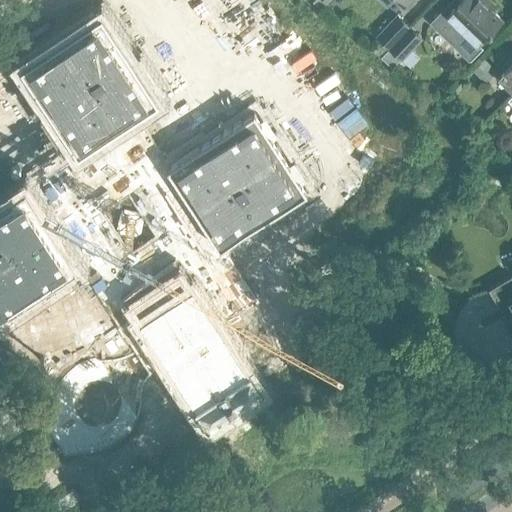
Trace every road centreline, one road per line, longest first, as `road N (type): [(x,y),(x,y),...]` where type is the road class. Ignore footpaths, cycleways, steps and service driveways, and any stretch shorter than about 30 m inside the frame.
road 1 (residential): [(481,479),(451,434),(433,366),(358,299),(325,291),(255,337)]
road 2 (residential): [(75,434),(112,437),(126,426),(132,400),(111,373),(94,370),(70,382)]
